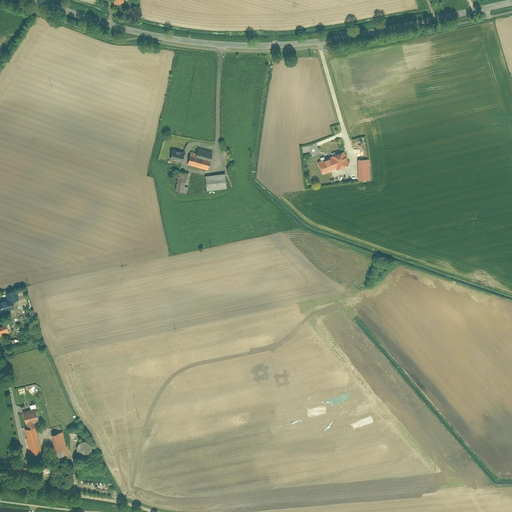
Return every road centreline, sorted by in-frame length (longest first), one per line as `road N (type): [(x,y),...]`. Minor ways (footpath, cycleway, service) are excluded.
road 1 (tertiary): [(33,0),(189,43),(255,46),(372,33),(511,2)]
road 2 (residential): [(29,468),(0,352)]
